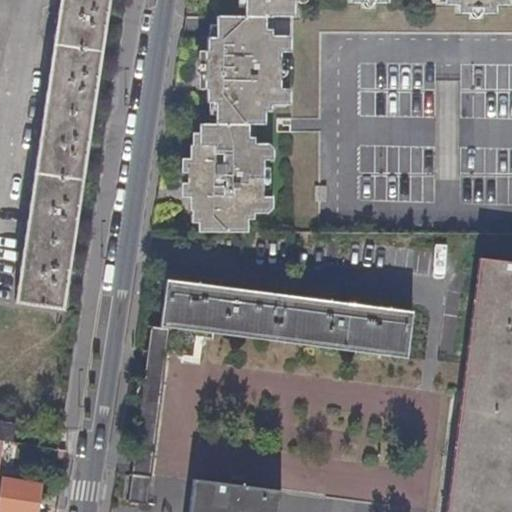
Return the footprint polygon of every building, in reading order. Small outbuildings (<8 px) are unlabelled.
[(0,0),(0,63),(11,0),(0,0)] [(62,0),(17,302),(63,309),(109,0),(62,0)] [(198,211),(197,232),(247,233),(248,220),(253,220),(254,214),(267,214),(272,209),(272,197),(262,197),(263,160),(272,160),(272,149),(268,144),(254,144),(254,138),(248,138),(248,124),(265,125),(265,111),(271,111),(271,105),(285,105),(288,101),(289,88),(280,88),(281,52),(290,52),(290,41),(286,35),(272,35),(272,16),(294,16),(294,2),(298,2),(297,0),(352,0),(354,2),(382,3),(384,0),(443,0),(444,4),(457,4),(457,7),(463,13),(490,13),(496,8),(496,5),(510,5),(509,0),(244,0),(245,15),(216,16),(216,37),(207,37),(207,64),(198,64),(199,80),(206,80),(206,102),(215,103),(215,123),(199,124),(198,146),(189,146),(189,173),(180,174),(181,189),(189,190),(189,211),(198,211)] [(511,32),(321,31),(320,233),(511,234),(511,32)] [(511,511),(511,265),(480,262),(447,511),(511,511)] [(170,328),(195,332),(213,334),(406,361),(413,314),(166,281),(159,327),(170,328)] [(150,476),(170,328),(159,327),(150,326),(130,474),(150,476)] [(0,440),(13,442),(16,424),(0,421),(0,440)] [(323,487),(351,497),(362,469),(323,455),(317,473),(327,477),(323,487)] [(146,503),(150,476),(130,474),(127,501),(146,503)] [(0,508),(0,511),(38,511),(43,484),(5,478),(0,508)] [(244,486),(229,484),(191,479),(186,511),(278,511),(281,491),(244,486)]
